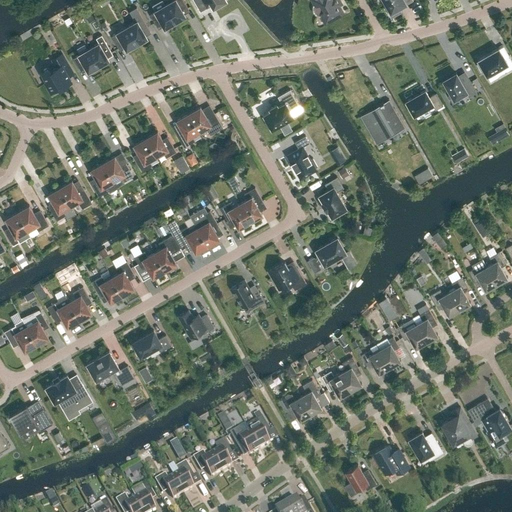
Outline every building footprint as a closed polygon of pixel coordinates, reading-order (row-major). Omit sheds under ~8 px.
[(183,0),(172,0),(165,4),(176,23),(183,19),(182,17),(185,16),(183,12),(188,8),(183,0)] [(191,0),(198,11),(205,8),(203,5),(208,2),(209,5),(211,8),(214,6),(215,8),(222,4),(221,2),(224,0),(223,0),(191,0)] [(312,0),(315,4),(314,7),(314,8),(314,10),(315,11),(316,13),(317,14),(319,15),(321,15),(325,23),(342,13),(338,5),(341,3),(338,0),(312,0)] [(384,0),(388,7),(386,8),(391,16),(401,11),(399,7),(411,0),(384,0)] [(176,23),(165,4),(150,13),(157,26),(163,23),(165,27),(168,25),(169,28),(176,23)] [(150,30),(143,18),(136,6),(131,9),(137,20),(127,26),(138,45),(145,41),(144,39),(147,37),(145,33),(150,30)] [(89,9),(83,12),(86,17),(92,14),(89,9)] [(138,45),(127,26),(117,32),(117,33),(112,36),(119,48),(124,45),(127,49),(129,48),(130,50),(138,45)] [(89,48),(100,67),(107,63),(106,61),(109,59),(106,55),(112,52),(102,35),(96,38),(99,43),(89,48)] [(479,59),(478,59),(478,60),(479,62),(477,64),(481,72),(484,70),(486,74),(487,75),(488,74),(494,70),(498,76),(511,68),(511,60),(509,54),(504,57),(499,48),(499,47),(497,48),(498,48),(479,59)] [(91,70),(92,72),(100,67),(89,48),(79,54),(79,55),(73,58),(81,70),(86,67),(88,71),(91,70)] [(64,85),(66,87),(73,83),(64,68),(69,65),(62,53),(52,59),(54,64),(55,63),(57,67),(51,70),(49,66),(41,71),(46,81),(45,82),(51,92),(60,86),(60,87),(64,85)] [(448,95),(453,103),(461,98),(459,96),(466,91),(469,96),(476,91),(469,79),(462,83),(456,72),(443,80),(451,93),(448,95)] [(271,110),(264,114),(266,117),(264,118),(268,126),(270,125),(272,128),(293,116),(290,110),(299,105),(290,89),(277,96),(282,104),(278,106),(277,104),(270,108),(271,110)] [(429,97),(425,90),(418,94),(418,93),(417,93),(417,94),(414,96),(413,96),(412,96),(413,97),(406,101),(414,114),(432,104),(435,109),(443,105),(436,93),(429,97)] [(399,131),(405,127),(394,108),(388,111),(383,102),(360,115),(376,143),(377,143),(372,135),(384,128),(388,135),(398,129),(399,131)] [(200,106),(188,113),(199,131),(206,127),(210,135),(223,127),(214,112),(206,117),(200,106)] [(199,131),(188,113),(177,120),(183,130),(177,134),(184,147),(195,141),(192,136),(199,131)] [(498,130),(503,138),(509,134),(504,126),(498,130)] [(158,131),(146,138),(156,156),(163,152),(166,157),(176,151),(169,138),(163,141),(158,131)] [(296,170),(300,178),(316,169),(315,167),(318,166),(313,158),(310,159),(303,146),(309,142),(305,135),(295,141),(299,148),(287,155),(291,163),(295,171),(296,170)] [(156,156),(146,138),(134,145),(140,155),(135,158),(142,171),(152,165),(149,160),(156,156)] [(221,148),(218,143),(214,142),(209,145),(213,153),(221,148)] [(464,148),(458,151),(462,159),(468,155),(464,148)] [(191,165),(197,161),(192,152),(186,155),(191,165)] [(345,159),(342,153),(334,158),(337,164),(345,159)] [(174,160),(181,172),(189,168),(182,155),(174,160)] [(115,156),(103,162),(113,180),(121,176),(124,181),(133,176),(126,163),(121,166),(115,156)] [(113,180),(103,162),(91,169),(97,179),(91,183),(98,196),(109,190),(106,185),(113,180)] [(345,167),(339,170),(343,177),(349,173),(345,167)] [(421,171),(425,180),(432,176),(428,168),(421,171)] [(332,216),(333,215),(345,208),(346,207),(345,206),(336,191),(343,187),(337,176),(325,183),(328,190),(321,194),(320,194),(319,195),(320,196),(324,202),(322,203),(326,209),(328,208),(331,215),(332,216)] [(72,180),(60,187),(71,205),(78,201),(82,208),(92,202),(83,187),(78,190),(72,180)] [(71,205),(60,187),(48,194),(54,204),(49,207),(57,220),(66,214),(68,217),(75,213),(71,205)] [(256,204),(262,200),(255,187),(244,193),(247,199),(240,203),(250,221),(262,214),(256,204)] [(209,198),(216,194),(212,188),(206,192),(209,198)] [(205,209),(211,205),(208,200),(202,204),(205,209)] [(250,221),(240,203),(233,207),(230,202),(220,207),(227,220),(233,217),(239,228),(250,221)] [(35,215),(29,205),(17,212),(28,230),(35,226),(38,231),(49,225),(41,212),(35,215)] [(194,222),(197,227),(208,245),(219,239),(213,228),(219,225),(210,210),(204,213),(205,216),(194,222)] [(28,230),(17,212),(6,218),(11,229),(6,232),(13,245),(23,239),(20,234),(28,230)] [(167,222),(159,226),(163,235),(171,231),(167,222)] [(187,226),(177,232),(173,234),(180,247),(190,242),(196,252),(208,245),(197,227),(190,231),(187,226)] [(485,236),(490,231),(485,226),(480,231),(485,236)] [(168,237),(159,242),(162,248),(154,252),(165,270),(177,263),(171,253),(176,250),(180,247),(173,234),(168,237)] [(307,260),(314,272),(321,268),(318,264),(323,261),(325,264),(346,252),(337,237),(316,249),(319,254),(314,257),(314,256),(307,260)] [(440,251),(445,244),(440,240),(435,246),(440,251)] [(138,243),(132,248),(137,255),(143,250),(138,243)] [(102,258),(108,255),(104,247),(98,251),(102,258)] [(165,270),(154,252),(147,256),(144,251),(134,256),(142,269),(147,266),(153,277),(165,270)] [(492,263),(486,266),(496,283),(508,277),(507,276),(507,277),(501,267),(506,264),(499,251),(489,257),(492,263)] [(484,258),(474,263),(478,270),(488,264),(484,258)] [(357,263),(354,259),(346,264),(348,268),(357,263)] [(119,272),(112,276),(122,295),(134,288),(128,277),(134,274),(127,261),(116,267),(119,272)] [(278,289),(283,286),(284,288),(292,284),(295,289),(306,283),(297,267),(291,271),(285,261),(268,271),(278,289)] [(14,272),(19,269),(16,264),(11,267),(14,272)] [(496,283),(486,266),(476,272),(473,268),(468,271),(474,282),(480,279),(485,289),(484,289),(485,290),(496,283)] [(122,295),(112,276),(104,281),(101,275),(92,281),(99,294),(104,291),(110,301),(122,295)] [(462,276),(451,282),(455,288),(449,291),(459,309),(471,302),(470,301),(469,302),(464,292),(469,289),(462,276)] [(231,287),(242,305),(251,300),(255,306),(264,301),(257,288),(252,291),(245,279),(231,287)] [(43,297),(48,294),(41,282),(36,285),(43,297)] [(76,297),(69,301),(79,319),(91,312),(85,302),(90,299),(83,286),(73,292),(76,297)] [(31,299),(38,293),(35,289),(27,295),(31,299)] [(459,309),(449,291),(443,295),(440,289),(430,294),(437,307),(442,304),(448,314),(447,314),(448,315),(459,309)] [(79,319),(69,301),(62,305),(59,300),(47,307),(55,320),(62,316),(68,326),(79,319)] [(422,320),(416,324),(426,341),(438,334),(437,334),(431,324),(436,321),(429,309),(419,314),(422,320)] [(188,310),(178,315),(192,339),(214,327),(207,314),(200,318),(198,314),(193,317),(188,310)] [(33,322),(26,326),(37,344),(48,337),(42,327),(48,324),(40,311),(30,316),(33,322)] [(426,341),(416,324),(410,327),(407,321),(397,327),(404,339),(409,336),(415,346),(414,347),(415,348),(426,341)] [(37,344),(26,326),(19,330),(16,325),(4,331),(12,344),(19,340),(25,351),(37,344)] [(154,330),(133,342),(134,343),(132,344),(136,351),(138,350),(141,355),(157,346),(160,351),(171,345),(165,334),(159,338),(154,330)] [(348,342),(342,334),(337,337),(343,346),(348,342)] [(390,343),(379,349),(389,366),(401,360),(400,359),(394,350),(399,347),(393,336),(388,339),(390,343)] [(389,366),(379,349),(373,353),(371,349),(361,354),(368,365),(373,362),(378,372),(378,373),(389,366)] [(121,384),(134,376),(128,365),(119,370),(118,366),(110,351),(109,350),(109,351),(100,356),(100,355),(100,356),(97,358),(96,358),(88,363),(87,363),(87,364),(88,364),(96,379),(113,369),(115,372),(114,373),(121,384)] [(301,366),(307,362),(304,356),(298,360),(301,366)] [(346,369),(340,373),(350,390),(362,383),(361,383),(355,373),(360,370),(352,356),(342,361),(346,369)] [(291,377),(298,372),(292,363),(285,367),(291,377)] [(148,365),(140,368),(146,381),(154,377),(148,365)] [(350,390),(340,373),(334,376),(331,370),(321,376),(328,389),(334,386),(339,395),(338,396),(339,396),(350,390)] [(58,398),(62,404),(72,398),(74,401),(88,393),(81,381),(73,385),(67,375),(47,386),(48,389),(47,390),(51,396),(52,395),(55,400),(58,398)] [(268,385),(274,382),(271,375),(264,379),(268,385)] [(307,392),(301,396),(311,413),(322,407),(322,406),(321,406),(315,396),(321,393),(312,379),(302,385),(307,392)] [(311,413),(301,396),(295,399),(292,393),(288,392),(280,397),(289,412),(294,409),(300,418),(299,419),(299,420),(311,413)] [(149,401),(131,412),(136,419),(145,414),(153,409),(149,401)] [(483,401),(474,406),(488,430),(487,431),(492,441),(494,440),(493,438),(511,427),(499,407),(489,413),(483,401)] [(52,423),(43,408),(32,414),(27,406),(26,404),(9,414),(20,433),(21,432),(36,423),(40,429),(41,430),(52,423)] [(468,444),(470,443),(471,442),(472,440),(471,438),(477,435),(460,406),(451,411),(454,416),(442,423),(453,443),(462,438),(464,442),(466,443),(468,444)] [(108,442),(119,437),(105,409),(95,415),(108,442)] [(149,420),(157,415),(153,409),(145,414),(149,420)] [(233,423),(240,419),(235,411),(228,414),(233,423)] [(246,426),(249,431),(259,449),(270,443),(264,432),(269,429),(259,412),(254,415),(256,420),(246,426)] [(228,431),(234,428),(227,413),(220,416),(228,431)] [(259,449),(249,431),(243,435),(239,428),(230,434),(238,447),(243,444),(249,455),(259,449)] [(63,438),(59,431),(54,434),(58,441),(63,438)] [(443,451),(431,432),(424,436),(422,431),(409,439),(421,459),(426,455),(429,460),(443,451)] [(0,451),(10,447),(3,436),(3,437),(0,438),(0,451)] [(218,450),(211,453),(221,471),(232,465),(226,454),(231,451),(224,440),(215,445),(218,450)] [(392,452),(388,444),(374,452),(385,473),(394,467),(397,473),(409,466),(399,448),(392,452)] [(148,459),(156,454),(152,448),(144,452),(145,453),(148,459)] [(177,453),(181,460),(186,457),(182,450),(177,453)] [(221,471),(211,453),(205,457),(203,452),(193,458),(200,470),(205,467),(211,477),(221,471)] [(142,462),(148,459),(145,454),(145,453),(138,457),(142,462)] [(178,473),(173,476),(184,493),(194,487),(188,477),(193,474),(186,462),(176,468),(178,473)] [(367,489),(376,483),(369,471),(364,474),(358,463),(346,470),(351,481),(356,489),(356,488),(364,484),(367,489)] [(184,493),(173,476),(167,479),(165,474),(155,480),(162,492),(167,489),(173,499),(184,493)] [(356,488),(356,489),(351,481),(344,485),(350,496),(358,491),(356,488)] [(131,491),(135,498),(143,511),(151,511),(156,509),(150,499),(155,496),(148,484),(143,487),(141,485),(131,491)] [(87,501),(95,497),(88,486),(80,491),(87,501)] [(195,498),(192,491),(186,493),(192,506),(202,502),(199,496),(195,498)] [(143,511),(135,498),(129,502),(125,495),(116,500),(122,511),(127,511),(129,511),(143,511)] [(296,498),(286,504),(290,511),(312,511),(309,506),(303,509),(296,498)] [(104,508),(96,511),(112,511),(113,511),(106,500),(101,503),(104,508)]
